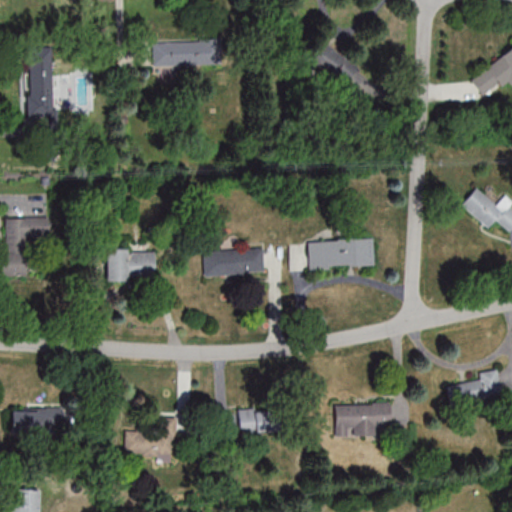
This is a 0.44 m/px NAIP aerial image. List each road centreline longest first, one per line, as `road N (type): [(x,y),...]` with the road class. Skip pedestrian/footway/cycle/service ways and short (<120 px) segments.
road 1 (residential): [(511,304),(254,354),(0,339)]
road 2 (residential): [(411,326),(428,0)]
